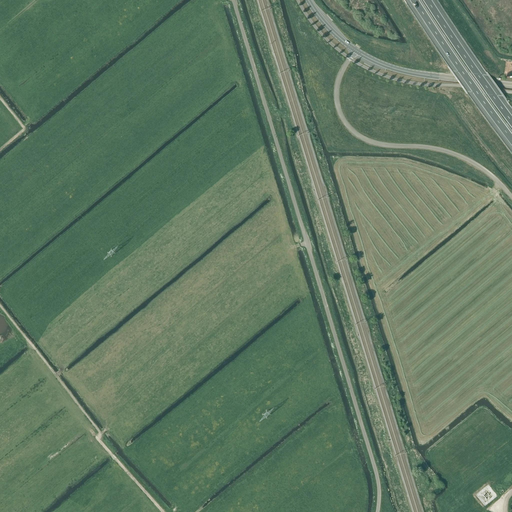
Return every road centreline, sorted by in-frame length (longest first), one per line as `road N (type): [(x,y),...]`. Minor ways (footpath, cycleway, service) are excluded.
road 1 (unclassified): [(377,511),(374,466),(233,0)]
road 2 (unclassified): [(511,200),(463,159),(374,144),(348,129),(336,98),(355,50)]
road 3 (motorway): [(414,0),(511,139)]
road 4 (tertiary): [(511,86),(400,70),(355,50)]
road 5 (motorway): [(511,120),(425,0)]
